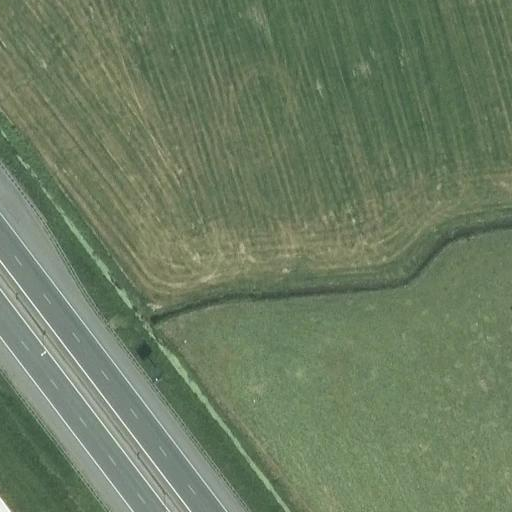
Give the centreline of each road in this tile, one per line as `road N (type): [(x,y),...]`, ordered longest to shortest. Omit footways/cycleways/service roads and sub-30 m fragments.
road 1 (motorway): [(213,511),(0,233)]
road 2 (motorway): [(0,321),(146,511)]
